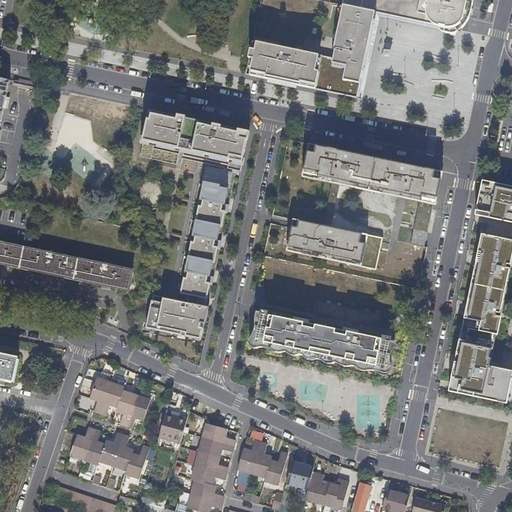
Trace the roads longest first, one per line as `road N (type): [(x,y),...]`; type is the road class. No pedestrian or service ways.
road 1 (residential): [(469,152),(402,466)]
road 2 (residential): [(271,111),(210,390)]
road 3 (residential): [(0,54),(271,111)]
road 4 (residential): [(210,390),(402,466)]
road 5 (residential): [(271,111),(469,152)]
road 6 (residential): [(85,336),(210,390)]
road 7 (unknown): [(250,407),(228,494),(264,511)]
